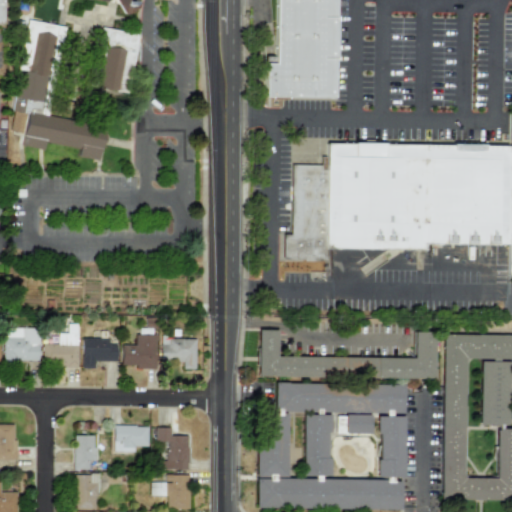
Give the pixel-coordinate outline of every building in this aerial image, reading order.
[(98,0),(105,1),(106,0),(114,0),(122,14),(126,14),(137,9),(138,3),(136,0),(98,0)] [(273,0),(273,62),(264,62),(263,96),(333,97),(333,0),(273,0)] [(42,116),(57,25),(25,20),(11,111),(25,113),(20,146),(43,150),(44,143),(78,148),(77,157),(98,160),(104,126),(42,116)] [(137,33),(104,28),(95,89),(128,94),(137,33)] [(511,145),(326,143),(325,157),(319,157),(319,165),(290,165),(289,235),(281,235),(281,261),(323,261),(324,249),(421,250),(422,244),(507,245),(506,277),(511,277),(511,145)] [(41,344),(40,366),(75,366),(76,324),(66,324),(66,334),(56,333),(56,344),(41,344)] [(1,361),(36,362),(37,328),(2,327),(1,361)] [(410,358),(275,356),(275,330),(256,329),(255,376),(432,378),(432,332),(411,331),(410,358)] [(154,367),(154,335),(134,335),(133,345),(119,345),(119,367),(154,367)] [(511,335),(439,335),(439,499),(511,499),(511,428),(494,429),(494,478),(462,478),(462,359),(511,359),(511,335)] [(79,368),(92,368),(92,362),(114,362),(115,344),(107,344),(107,338),(80,338),(79,368)] [(194,339),(159,338),(158,361),(181,362),(181,369),(193,369),(194,339)] [(507,361),(478,361),(476,424),(506,424),(507,361)] [(398,510),(399,479),(402,479),(403,415),(401,415),(402,385),(273,384),(272,414),(257,414),(256,478),(255,478),(254,508),(398,510)] [(13,424),(0,424),(0,460),(13,460),(13,424)] [(132,452),(132,446),(146,446),(146,426),(112,425),(111,451),(132,452)] [(186,435),(168,436),(168,427),(153,428),(153,442),(165,442),(165,461),(159,461),(159,470),(187,469),(186,435)] [(72,470),(88,470),(87,461),(93,461),(92,435),(71,435),(72,470)] [(73,509),(95,509),(95,474),(73,474),(73,509)] [(148,483),(148,496),(165,495),(165,509),(187,509),(187,475),(163,475),(163,483),(148,483)] [(0,511),(15,511),(15,493),(0,492),(0,511)]
